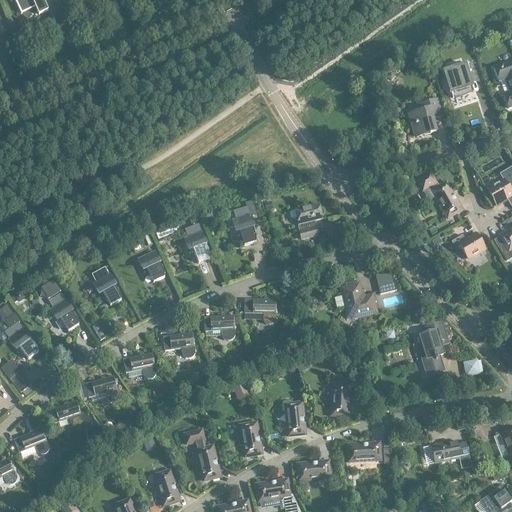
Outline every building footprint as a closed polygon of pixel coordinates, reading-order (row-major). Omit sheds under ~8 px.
[(14,0),(21,14),(22,14),(21,11),(34,5),(37,11),(39,15),(48,11),(43,0),(14,0)] [(511,62),(494,69),(499,82),(505,80),(508,87),(511,85),(511,62)] [(469,64),(444,72),(450,90),(449,91),(450,94),(451,94),(453,99),(453,97),(473,91),(473,92),(474,92),(468,73),(471,71),(469,64)] [(422,111),(412,114),(409,115),(415,137),(430,133),(430,134),(436,132),(433,119),(441,117),(437,101),(420,105),(422,111)] [(504,181),(487,191),(488,193),(488,195),(489,198),(492,199),(496,206),(507,199),(511,208),(511,167),(500,175),(504,181)] [(430,174),(417,182),(423,192),(430,188),(439,203),(438,205),(439,206),(440,207),(442,208),(448,219),(462,211),(446,183),(438,188),(430,174)] [(318,205),(295,211),(291,212),(290,214),(291,218),(293,219),(297,218),(299,225),(298,225),(300,232),(299,232),(301,241),(317,237),(314,222),(322,220),(318,205)] [(240,232),(244,247),(256,243),(256,239),(253,228),(254,228),(251,216),(249,217),(247,208),(234,212),(234,213),(236,212),(238,220),(232,222),(233,222),(234,228),(237,233),(240,232)] [(211,215),(205,217),(207,224),(213,222),(211,215)] [(198,216),(189,220),(191,226),(201,223),(198,216)] [(420,221),(414,225),(418,231),(423,227),(420,221)] [(198,226),(185,231),(186,231),(187,231),(189,234),(187,234),(188,239),(184,240),(185,241),(187,246),(190,251),(193,250),(198,264),(210,260),(209,256),(205,245),(207,244),(202,233),(201,234),(198,226)] [(175,228),(156,235),(158,241),(177,234),(175,228)] [(511,230),(500,237),(508,251),(511,249),(511,230)] [(480,242),(476,235),(465,241),(462,236),(451,243),(457,252),(462,249),(468,260),(485,250),(483,248),(484,245),(482,243),(480,242)] [(438,239),(432,243),(435,249),(442,245),(438,239)] [(147,269),(153,283),(165,278),(164,274),(159,264),(160,263),(155,252),(138,260),(138,261),(141,266),(144,271),(147,269)] [(109,276),(105,269),(93,276),(97,283),(93,285),(94,286),(94,285),(96,291),(100,295),(103,293),(110,307),(121,301),(120,297),(115,287),(116,286),(110,276),(109,276)] [(392,274),(375,276),(380,295),(397,291),(392,274)] [(42,290),(41,296),(40,297),(47,298),(48,300),(50,299),(53,304),(51,305),(54,309),(50,312),(53,317),(58,321),(60,319),(68,333),(79,326),(78,322),(72,312),(73,312),(66,301),(65,302),(61,295),(60,293),(61,292),(54,281),(50,283),(44,282),(42,288),(41,289),(42,290)] [(358,287),(342,290),(349,316),(353,319),(375,313),(393,309),(389,293),(380,295),(364,299),(363,301),(360,299),(361,298),(358,287)] [(319,289),(307,292),(309,300),(321,297),(319,289)] [(14,297),(10,299),(13,304),(17,302),(20,303),(24,300),(25,297),(28,295),(25,290),(21,292),(18,291),(15,294),(14,297)] [(276,320),(277,301),(244,300),(244,315),(263,315),(263,320),(263,321),(264,323),(264,324),(265,325),(267,326),(268,326),(269,326),(270,326),(271,326),(273,325),(274,325),(275,324),(275,323),(275,322),(276,321),(276,320)] [(337,312),(345,311),(343,301),(335,302),(337,312)] [(19,323),(6,306),(0,310),(0,313),(11,329),(5,333),(10,340),(9,341),(9,342),(12,346),(17,350),(19,348),(28,361),(38,353),(37,349),(30,340),(31,339),(24,330),(23,330),(18,324),(19,323)] [(235,336),(235,335),(234,326),(234,319),(234,317),(204,318),(205,333),(221,332),(222,337),(222,338),(222,339),(223,339),(224,340),(224,341),(225,341),(227,342),(228,342),(229,342),(231,342),(232,341),(233,340),(234,339),(234,338),(235,337),(235,336)] [(112,334),(104,320),(93,327),(101,341),(112,334)] [(433,326),(426,329),(427,335),(421,337),(427,359),(423,360),(428,377),(443,372),(440,360),(437,360),(436,357),(443,355),(438,340),(445,337),(441,324),(433,326)] [(407,329),(408,337),(417,336),(416,327),(407,329)] [(195,353),(193,334),(163,338),(165,352),(181,350),(182,355),(182,356),(183,357),(184,358),(185,359),(186,359),(186,360),(187,360),(189,360),(190,360),(191,360),(191,359),(192,359),(193,358),(194,357),(195,356),(195,355),(195,354),(195,353)] [(156,374),(156,372),(152,354),(123,360),(126,374),(142,371),(143,376),(144,377),(144,378),(145,378),(146,379),(147,380),(148,380),(149,380),(150,380),(152,380),(153,380),(154,379),(154,378),(155,378),(155,377),(156,377),(156,376),(156,375),(156,374)] [(477,362),(464,364),(467,376),(479,374),(477,362)] [(21,371),(16,366),(6,374),(11,379),(21,371)] [(31,385),(24,376),(14,384),(21,393),(31,385)] [(119,396),(119,395),(114,377),(85,385),(88,399),(105,395),(106,399),(106,400),(107,401),(108,402),(109,403),(110,403),(111,403),(112,404),(113,403),(115,403),(116,402),(117,402),(118,401),(118,400),(118,399),(119,399),(119,398),(119,397),(119,396)] [(245,384),(233,389),(238,402),(251,397),(245,384)] [(349,385),(333,385),(333,398),(332,399),(331,401),(331,402),(332,404),(332,417),(348,417),(349,385)] [(132,400),(123,406),(132,419),(141,414),(132,400)] [(283,412),(286,412),(287,419),(286,420),(286,422),(286,423),(287,425),(289,437),(305,436),(301,404),(292,405),(291,401),(283,402),(282,404),(283,412)] [(83,424),(83,423),(86,425),(87,428),(88,442),(101,437),(84,413),(81,414),(77,402),(48,412),(53,425),(69,420),(70,425),(71,425),(71,426),(72,427),(73,427),(74,428),(75,428),(76,428),(78,428),(79,428),(80,427),(81,427),(82,426),(82,425),(82,424),(83,424)] [(243,445),(246,458),(261,455),(256,424),(240,426),(242,439),(242,441),(242,443),(242,444),(243,445)] [(108,436),(114,431),(109,425),(103,430),(108,436)] [(49,448),(49,447),(42,430),(14,441),(19,454),(35,448),(36,452),(37,452),(37,453),(37,454),(38,454),(39,455),(40,456),(42,456),(43,456),(44,456),(45,455),(46,455),(47,454),(48,453),(48,452),(49,452),(49,451),(49,450),(49,449),(49,448)] [(511,430),(501,435),(506,449),(509,456),(511,455),(511,430)] [(199,465),(199,467),(200,468),(201,470),(204,482),(220,478),(212,447),(204,449),(202,442),(204,441),(202,431),(184,436),(187,445),(195,443),(200,464),(199,465)] [(152,439),(143,444),(147,453),(156,449),(152,439)] [(459,459),(462,470),(471,468),(466,443),(457,445),(457,442),(446,444),(447,445),(442,446),(442,445),(431,447),(435,464),(459,459)] [(380,445),(354,446),(355,462),(362,462),(363,463),(365,463),(366,462),(368,461),(381,461),(380,445)] [(65,452),(59,456),(65,463),(71,459),(65,452)] [(17,477),(16,476),(8,460),(0,463),(0,479),(3,478),(5,483),(6,484),(7,485),(8,485),(9,486),(11,486),(12,486),(13,485),(14,485),(15,484),(16,483),(17,482),(17,481),(17,480),(17,479),(17,478),(17,477)] [(329,463),(297,466),(299,482),(312,480),(313,481),(315,481),(316,481),(318,480),(331,479),(329,463)] [(160,495),(164,507),(179,503),(170,472),(160,475),(162,481),(156,483),(158,489),(158,491),(158,493),(159,494),(160,495)] [(493,476),(494,482),(507,479),(506,473),(493,476)] [(414,480),(404,483),(406,494),(416,491),(414,480)] [(292,496),(290,496),(288,481),(256,486),(259,502),(272,500),(273,501),(275,501),(276,500),(278,499),(283,498),(284,503),(286,503),(287,510),(290,509),(290,511),(299,511),(296,504),(295,504),(294,499),(293,500),(292,496)] [(499,489),(480,502),(486,511),(511,511),(511,506),(510,504),(511,503),(504,492),(502,493),(499,489)] [(133,511),(129,500),(120,504),(122,510),(117,511),(116,511),(133,511)] [(249,511),(248,502),(216,509),(216,511),(249,511)] [(61,511),(62,511),(77,511),(71,503),(61,511)]
